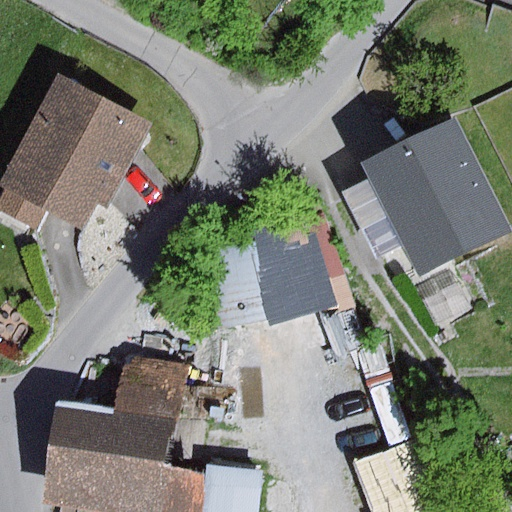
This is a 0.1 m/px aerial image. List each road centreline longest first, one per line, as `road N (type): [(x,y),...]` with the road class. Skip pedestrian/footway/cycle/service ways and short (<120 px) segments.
road 1 (residential): [(0,425),(254,138)]
road 2 (residential): [(254,138),(233,103),(195,71),(63,0)]
road 3 (residential): [(254,138),(386,0)]
